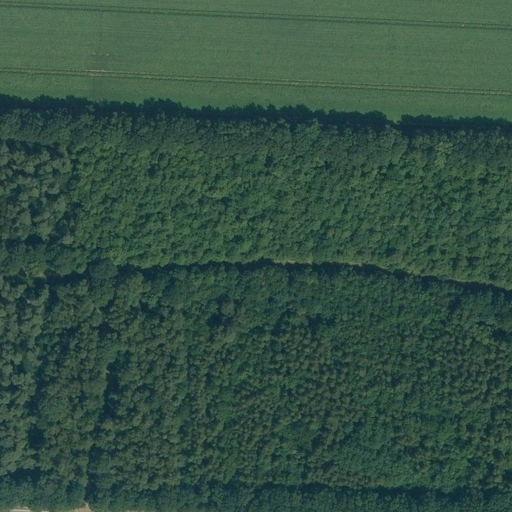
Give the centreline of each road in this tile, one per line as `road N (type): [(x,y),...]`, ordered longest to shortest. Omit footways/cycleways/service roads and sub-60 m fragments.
road 1 (track): [(511,289),(295,263),(93,272),(0,267)]
road 2 (track): [(93,272),(109,381),(91,452),(88,511)]
